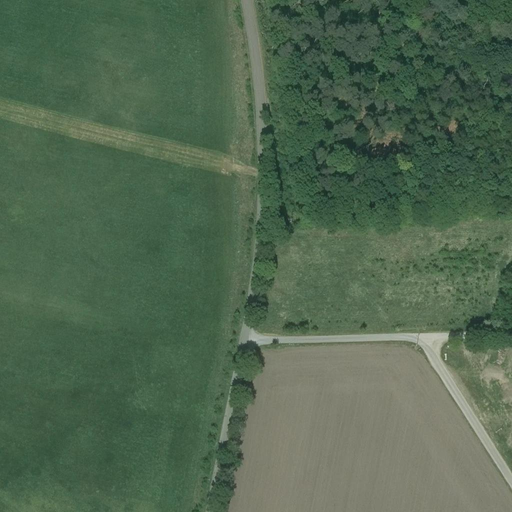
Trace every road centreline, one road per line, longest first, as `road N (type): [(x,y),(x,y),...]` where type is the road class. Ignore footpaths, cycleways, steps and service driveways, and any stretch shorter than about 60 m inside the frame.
road 1 (unclassified): [(245,342),(261,191),(242,0)]
road 2 (unclassified): [(418,337),(511,484)]
road 3 (unclassified): [(245,342),(418,337)]
road 4 (unclassified): [(211,511),(245,342)]
